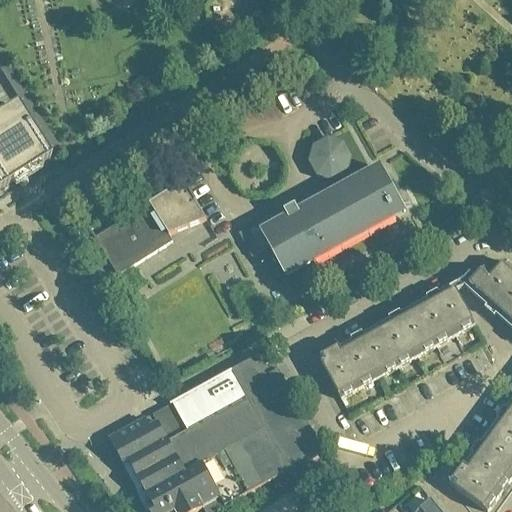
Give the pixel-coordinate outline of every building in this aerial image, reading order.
[(11,72),(6,63),(0,66),(0,70),(4,77),(11,72)] [(16,81),(11,72),(4,77),(9,85),(16,81)] [(22,89),(16,81),(9,85),(14,94),(22,89)] [(27,98),(22,89),(14,94),(20,102),(27,98)] [(32,106),(27,98),(20,102),(25,111),(32,106)] [(38,115),(32,106),(25,111),(30,119),(38,115)] [(0,190),(12,183),(10,180),(38,163),(39,165),(50,159),(20,111),(0,123),(0,190)] [(43,123),(38,115),(30,119),(36,128),(43,123)] [(48,132),(43,123),(36,128),(41,137),(48,132)] [(54,141),(48,132),(41,137),(46,145),(54,141)] [(405,211),(400,204),(382,169),(352,186),(346,175),(348,174),(352,158),(344,143),(327,139),(313,147),(308,163),(316,178),(333,183),(334,182),(340,192),(299,215),(295,208),(284,214),(288,221),(271,231),(267,221),(239,234),(251,258),(259,254),(275,283),(284,278),(284,277),(395,217),(405,211)] [(60,150),(54,141),(46,145),(52,155),(60,150)] [(72,205),(93,192),(87,183),(67,196),(72,205)] [(168,236),(206,222),(183,185),(95,240),(118,277),(172,243),(168,236)] [(511,269),(505,263),(492,278),(483,270),(469,286),(475,292),(511,324),(511,269)] [(341,401),(475,327),(455,291),(341,354),(336,345),(330,348),(319,354),(324,363),(321,365),(341,401)] [(217,511),(302,466),(323,454),(267,352),(172,405),(187,432),(167,443),(157,424),(149,429),(144,420),(109,439),(124,466),(129,463),(156,511),(154,511),(197,511),(203,509),(203,511),(217,511)] [(485,511),(488,511),(511,479),(511,411),(468,471),(460,465),(455,471),(448,480),(457,486),(454,489),(485,511)] [(439,511),(432,502),(419,511),(439,511)]
